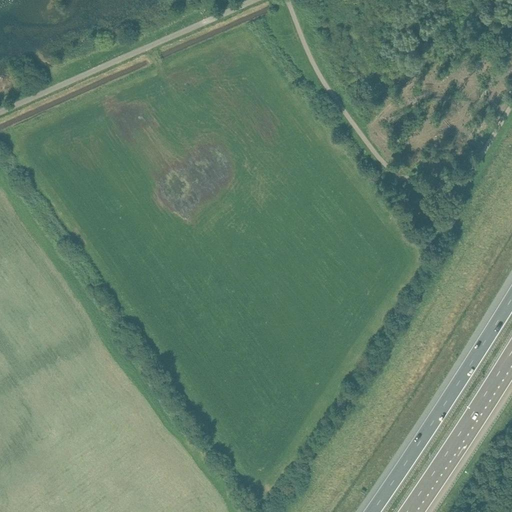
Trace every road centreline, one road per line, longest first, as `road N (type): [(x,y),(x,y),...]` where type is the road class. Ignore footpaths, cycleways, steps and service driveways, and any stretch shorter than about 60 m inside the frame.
road 1 (motorway): [(511,296),(368,511)]
road 2 (motorway): [(406,511),(511,349)]
